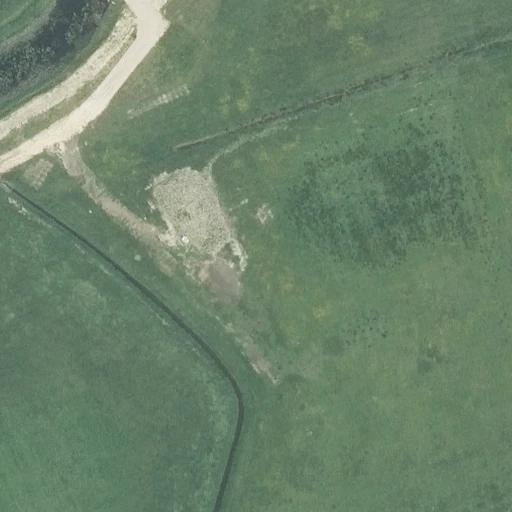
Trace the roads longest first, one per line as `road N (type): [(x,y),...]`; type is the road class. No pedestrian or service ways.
road 1 (track): [(0,167),(99,103),(147,45),(148,18),(134,0)]
road 2 (track): [(137,3),(77,83),(0,129)]
